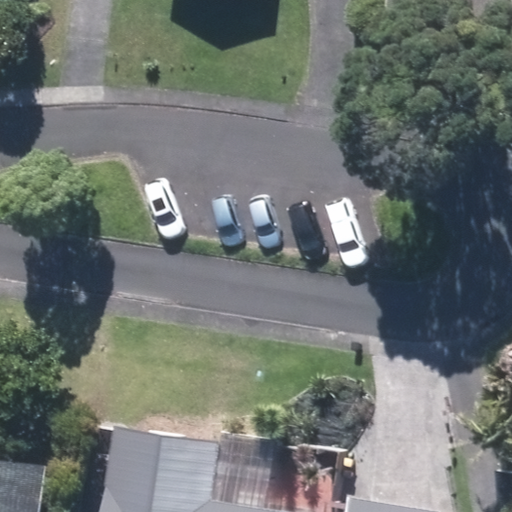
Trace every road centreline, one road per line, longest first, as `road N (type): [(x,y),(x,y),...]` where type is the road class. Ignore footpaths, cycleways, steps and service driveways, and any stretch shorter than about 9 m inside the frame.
road 1 (residential): [(0,132),(142,127),(415,163),(445,172),(482,201),(493,246)]
road 2 (residential): [(493,246),(473,290),(432,308),(0,253)]
